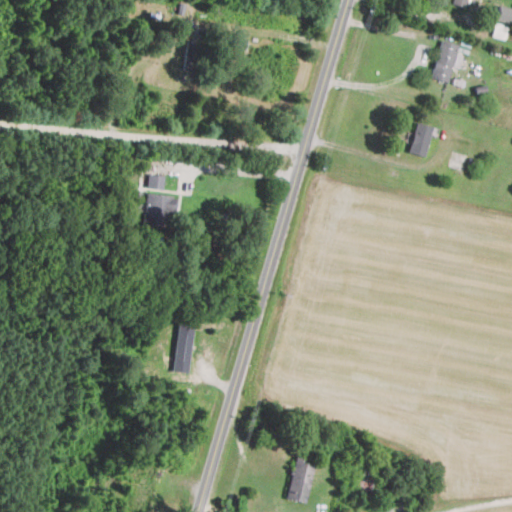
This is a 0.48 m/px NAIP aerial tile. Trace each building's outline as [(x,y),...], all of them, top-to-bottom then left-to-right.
[(495,20),(511,22),(511,17),(511,6),(498,4),(495,20)] [(457,43),(440,39),(429,77),(447,81),(451,64),(457,65),(461,53),(455,52),(457,43)] [(423,155),(432,125),(416,121),(407,151),(423,155)] [(164,174),(147,172),(145,187),(162,189),(164,174)] [(136,209),(143,210),(142,221),(172,225),(175,195),(138,191),(136,209)] [(193,323),(178,321),(171,370),(186,372),(193,323)] [(313,464),(304,461),(305,457),(295,454),(285,497),(305,501),(313,464)]
